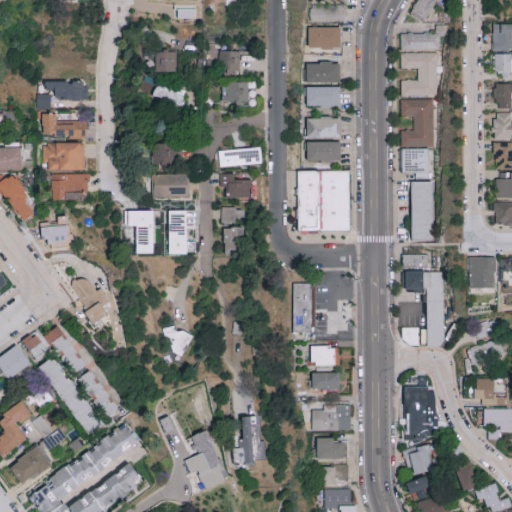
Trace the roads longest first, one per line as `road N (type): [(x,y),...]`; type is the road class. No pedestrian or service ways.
road 1 (tertiary): [(388,511),(379,473),(378,41),(391,0)]
road 2 (residential): [(280,254),(277,0)]
road 3 (residential): [(474,245),(470,0)]
road 4 (residential): [(511,486),(464,442),(434,362),(378,362)]
road 5 (residential): [(111,185),(102,163),(99,93),(116,0)]
